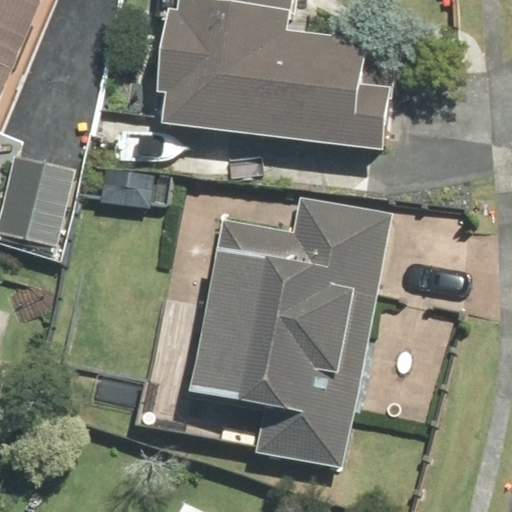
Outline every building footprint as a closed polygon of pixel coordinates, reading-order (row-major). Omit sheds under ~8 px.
[(0,0),(0,113),(2,114),(50,0),(0,0)] [(179,0),(165,120),(389,147),(402,42),(293,29),(296,0),(179,0)] [(63,246),(81,167),(19,153),(2,232),(63,246)] [(259,451),(349,467),(396,215),(305,199),(299,231),(229,218),(197,392),(267,405),(259,451)] [(211,511),(192,502),(187,511),(211,511)]
